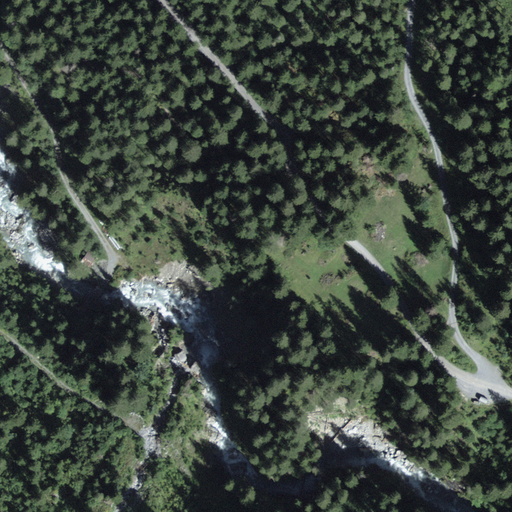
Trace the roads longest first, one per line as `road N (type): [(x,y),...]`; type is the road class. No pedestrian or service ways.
road 1 (unclassified): [(511,390),(462,369),(427,339),(380,271),(332,223),(265,116),(149,0)]
road 2 (track): [(498,384),(455,329),(451,221),(408,72),(413,0)]
road 3 (track): [(0,334),(58,388),(167,449),(235,511)]
road 4 (track): [(117,280),(89,329),(0,281)]
